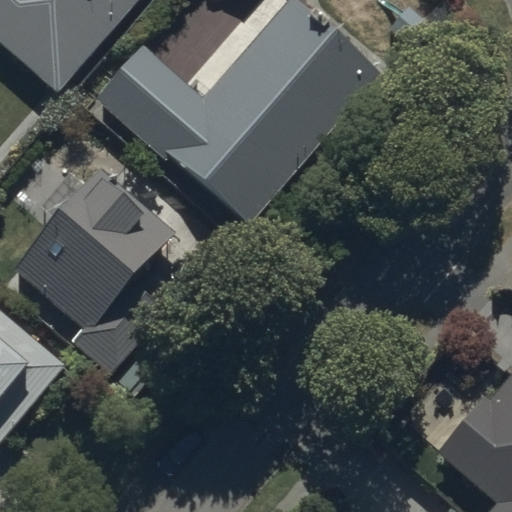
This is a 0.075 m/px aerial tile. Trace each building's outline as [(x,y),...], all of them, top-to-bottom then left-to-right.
[(0,0),(0,51),(57,101),(145,0),(0,0)] [(167,168),(170,164),(250,233),(380,84),(291,6),(203,107),(142,54),(96,107),(167,168)] [(100,177),(14,278),(84,336),(72,349),(111,382),(165,319),(134,293),(177,242),(100,177)] [(0,452),(66,374),(0,319),(0,452)] [(511,511),(511,371),(490,397),(484,393),(435,449),(498,504),(491,511),(511,511)]
